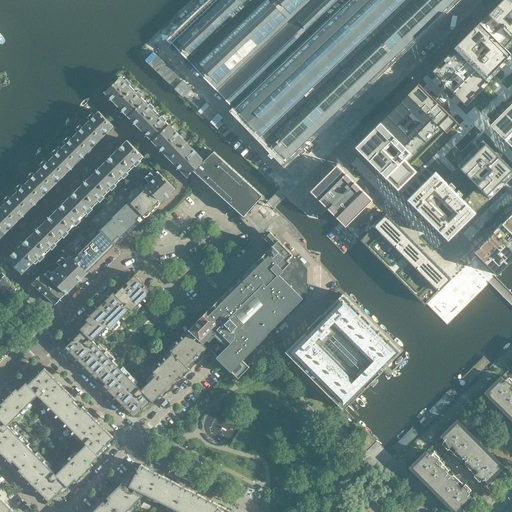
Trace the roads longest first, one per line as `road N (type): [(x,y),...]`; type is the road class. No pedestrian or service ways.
road 1 (residential): [(332,142),(448,254),(511,192)]
road 2 (residential): [(473,0),(332,142)]
road 3 (residential): [(252,511),(134,438)]
road 4 (residential): [(134,438),(39,341)]
